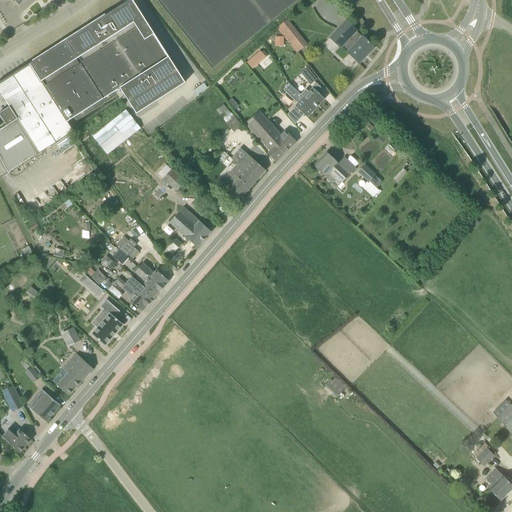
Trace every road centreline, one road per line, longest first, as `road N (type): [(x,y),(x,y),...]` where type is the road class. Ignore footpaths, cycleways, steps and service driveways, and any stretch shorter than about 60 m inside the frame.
road 1 (tertiary): [(67,414),(344,103)]
road 2 (secondary): [(441,98),(511,208)]
road 3 (unclassified): [(150,511),(67,414)]
